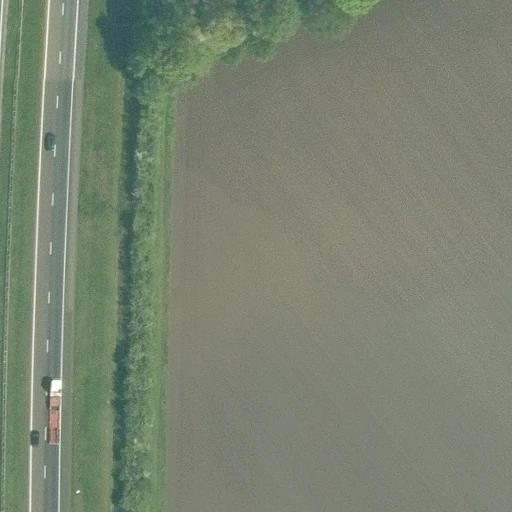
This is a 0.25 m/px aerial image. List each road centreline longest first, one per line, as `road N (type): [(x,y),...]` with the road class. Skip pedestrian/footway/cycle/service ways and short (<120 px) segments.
road 1 (motorway): [(48,511),(69,0)]
road 2 (unclassified): [(154,52),(272,0)]
